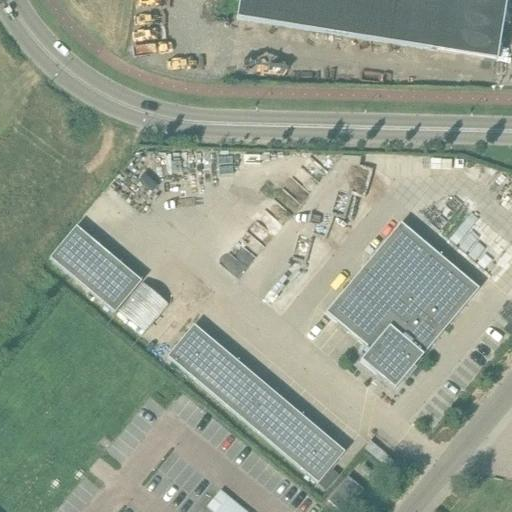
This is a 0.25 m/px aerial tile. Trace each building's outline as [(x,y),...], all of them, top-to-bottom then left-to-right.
[(239,0),(237,19),(496,60),(505,0),(239,0)] [(479,290),(464,278),(400,225),(325,314),(369,351),(360,362),(362,364),(377,376),(375,379),(380,384),(383,382),(394,391),(479,290)] [(75,227),(50,258),(116,313),(142,282),(75,227)] [(344,454),(329,441),(193,327),(167,358),(318,485),(344,454)] [(345,511),(362,491),(348,479),(329,502),(341,511),(345,511)] [(245,511),(228,497),(215,511),(245,511)]
